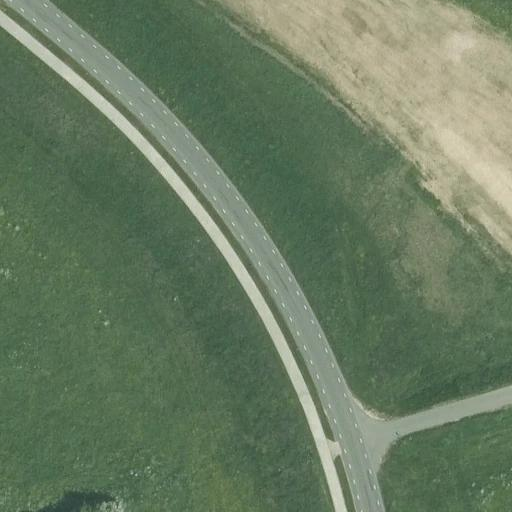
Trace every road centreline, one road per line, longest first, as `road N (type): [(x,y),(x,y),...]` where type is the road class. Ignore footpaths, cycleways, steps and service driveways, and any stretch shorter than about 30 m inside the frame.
road 1 (secondary): [(370,511),(331,386),(297,312),(236,214),(164,126),(23,0)]
road 2 (unknown): [(457,511),(434,418),(385,310),(361,226),(292,124),(141,0)]
road 3 (unknown): [(278,0),(427,102),(454,113),(479,105),(511,115)]
